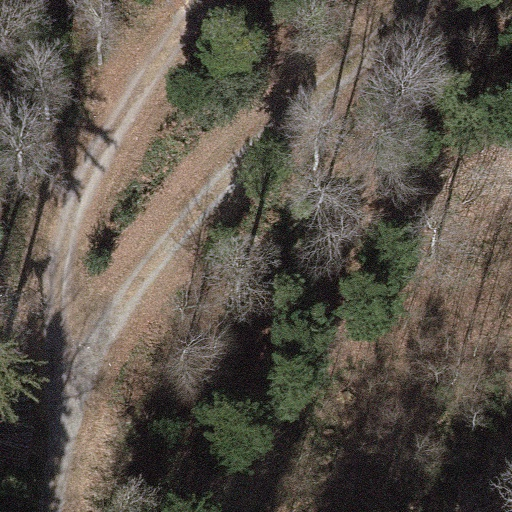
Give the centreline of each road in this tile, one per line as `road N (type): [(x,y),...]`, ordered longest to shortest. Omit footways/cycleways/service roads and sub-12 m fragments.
road 1 (track): [(235,0),(153,108),(111,186),(60,511)]
road 2 (track): [(85,315),(428,0)]
